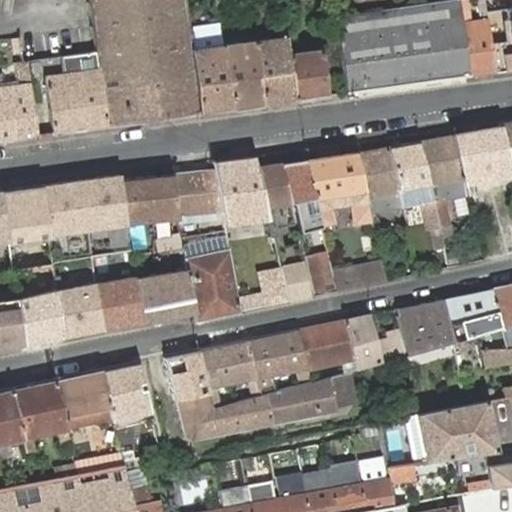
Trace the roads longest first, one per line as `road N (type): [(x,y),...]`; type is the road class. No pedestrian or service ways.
road 1 (residential): [(511,266),(0,367)]
road 2 (residential): [(0,167),(511,91)]
